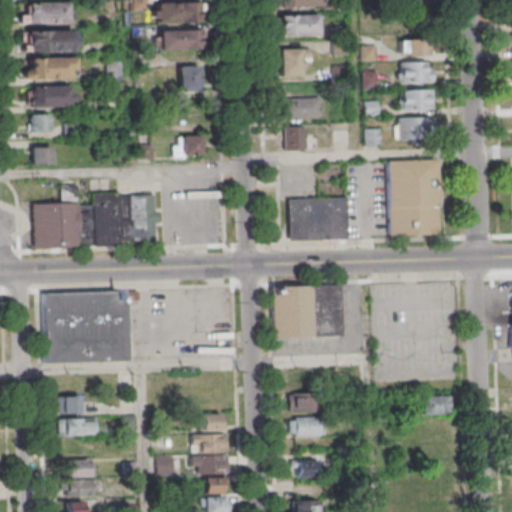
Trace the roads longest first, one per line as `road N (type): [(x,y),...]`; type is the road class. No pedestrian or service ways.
road 1 (tertiary): [(511,256),(0,273)]
road 2 (residential): [(251,265),(239,0)]
road 3 (residential): [(480,257),(473,0)]
road 4 (residential): [(486,511),(480,257)]
road 5 (residential): [(261,511),(251,265)]
road 6 (residential): [(29,511),(21,273)]
